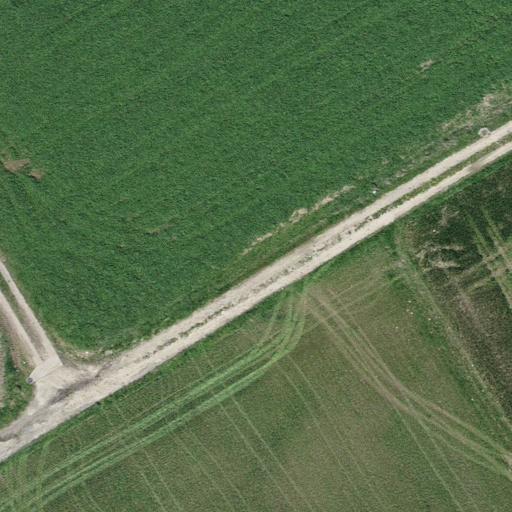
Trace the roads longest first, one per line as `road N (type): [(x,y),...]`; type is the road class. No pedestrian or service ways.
road 1 (track): [(0,441),(511,136)]
road 2 (track): [(69,399),(0,283)]
